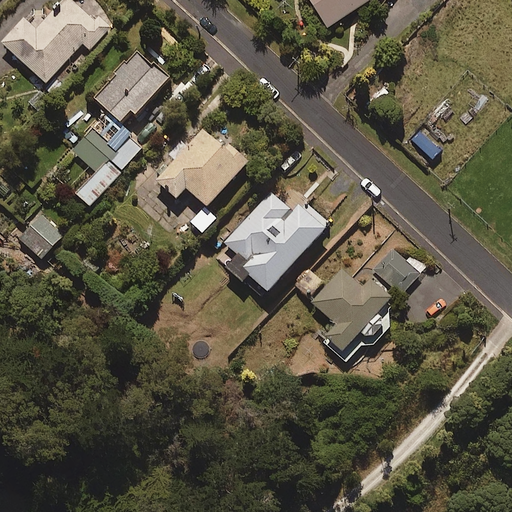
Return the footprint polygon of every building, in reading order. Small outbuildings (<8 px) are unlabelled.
[(92,24),(67,0),(64,0),(35,32),(25,22),(2,46),(45,87),(82,48),(89,54),(109,32),(96,19),(92,24)] [(307,0),(327,31),(375,0),(380,3),(382,0),(307,0)] [(169,82),(139,55),(94,105),(130,138),(137,130),(131,124),(169,82)] [(141,151),(117,129),(105,143),(92,131),(72,153),(96,175),(75,198),(89,210),(141,151)] [(443,150),(421,129),(411,140),(433,161),(443,150)] [(222,152),(200,132),(154,183),(175,203),(185,192),(206,211),(247,166),(226,147),(222,152)] [(292,213),(271,194),(224,245),(248,266),(241,274),(267,297),(324,234),(297,208),(292,213)] [(215,222),(204,211),(190,225),(201,236),(215,222)] [(64,236),(42,215),(29,228),(52,249),(64,236)] [(420,277),(392,249),(373,268),(401,296),(420,277)] [(363,290),(342,271),(311,305),(335,328),(323,342),(347,364),(363,346),(368,351),(387,330),(376,319),(391,303),(370,283),(363,290)]
